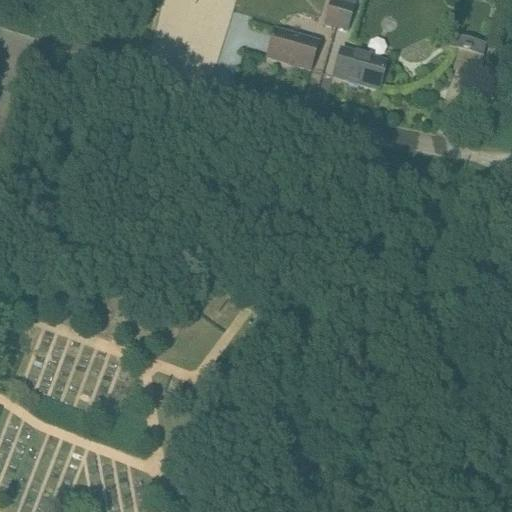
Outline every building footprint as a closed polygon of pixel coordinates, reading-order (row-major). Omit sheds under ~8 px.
[(335,29),(342,3),(332,0),(329,0),(322,26),(335,29)] [(343,0),(342,3),(335,29),(347,33),(356,0),(343,0)] [(311,74),(311,71),(318,45),(274,32),(265,60),(311,74)] [(449,48),(449,49),(483,58),(483,57),(482,57),(485,46),(484,45),(484,46),(454,38),(454,37),(453,37),(450,49),(449,48)] [(333,80),(378,93),(387,65),(341,52),(333,80)]
